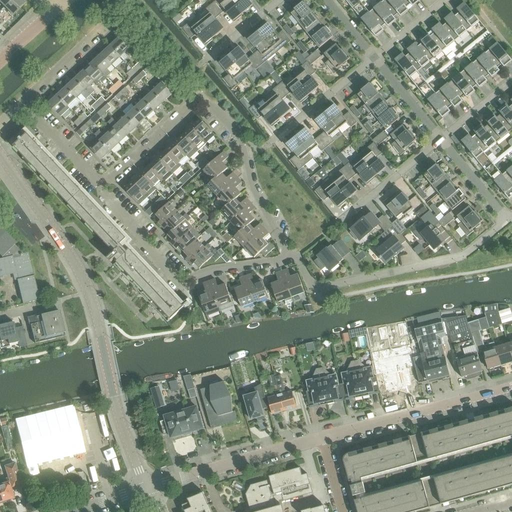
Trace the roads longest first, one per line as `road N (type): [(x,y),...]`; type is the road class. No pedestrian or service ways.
road 1 (tertiary): [(145,489),(119,420),(89,293),(0,157)]
road 2 (residential): [(294,258),(315,288),(465,256),(507,221)]
road 3 (residential): [(294,258),(176,281),(139,246),(103,189)]
road 4 (tertiary): [(320,439),(511,387)]
road 5 (residential): [(294,258),(252,189),(242,143),(200,96)]
road 6 (tertiary): [(145,489),(320,439)]
road 7 (residential): [(103,189),(200,96)]
road 8 (residential): [(200,96),(192,74),(123,0)]
road 9 (residential): [(343,219),(439,141)]
road 10 (residential): [(277,140),(370,62)]
